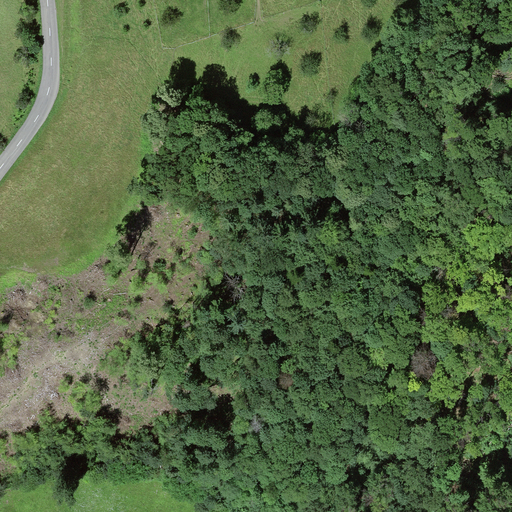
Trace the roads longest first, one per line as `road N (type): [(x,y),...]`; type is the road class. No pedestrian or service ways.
road 1 (track): [(318,511),(259,384),(237,241),(319,151),(363,119),(433,47),(506,0)]
road 2 (tertiary): [(0,168),(33,124),(51,80),(48,0)]
